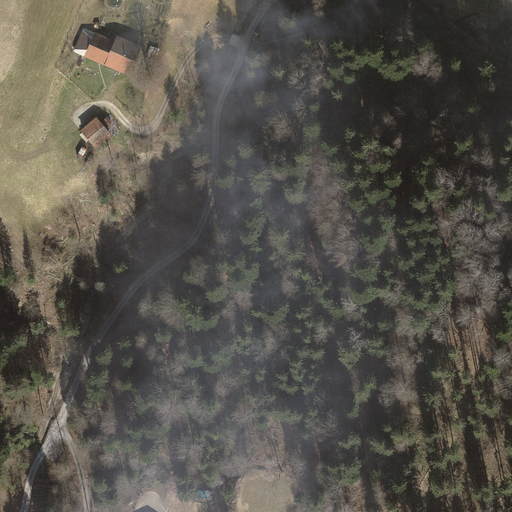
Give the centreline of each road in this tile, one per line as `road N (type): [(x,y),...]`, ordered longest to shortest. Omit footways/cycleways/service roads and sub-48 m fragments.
road 1 (unclassified): [(24,511),(35,465),(116,309),(201,227),(213,192),(219,104),(245,44)]
road 2 (track): [(77,119),(105,103),(133,129),(150,129),(200,44),(219,36),(245,44)]
road 3 (track): [(105,103),(143,61),(149,0)]
